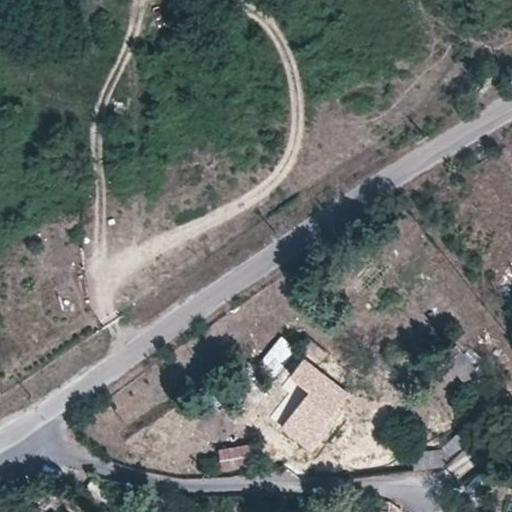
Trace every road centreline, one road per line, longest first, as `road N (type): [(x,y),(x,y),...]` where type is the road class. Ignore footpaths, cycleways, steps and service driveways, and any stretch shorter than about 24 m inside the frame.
road 1 (unclassified): [(33,426),(236,278),(511,102)]
road 2 (unclassified): [(33,426),(110,469),(183,486),(286,473),(439,488)]
